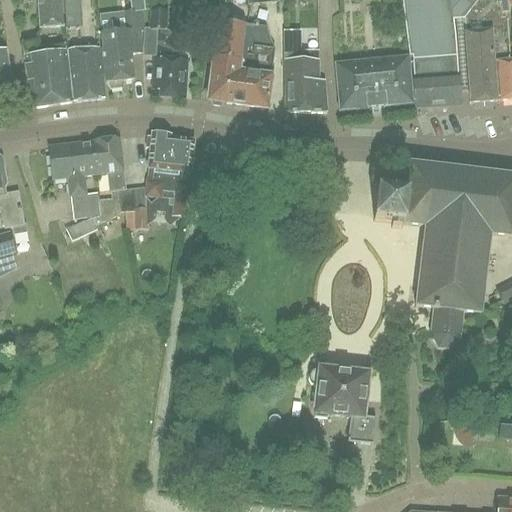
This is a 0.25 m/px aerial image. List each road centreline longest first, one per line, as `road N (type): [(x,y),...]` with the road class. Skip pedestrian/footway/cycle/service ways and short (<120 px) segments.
road 1 (residential): [(511,144),(280,141),(148,121),(26,134)]
road 2 (residential): [(26,134),(5,0)]
